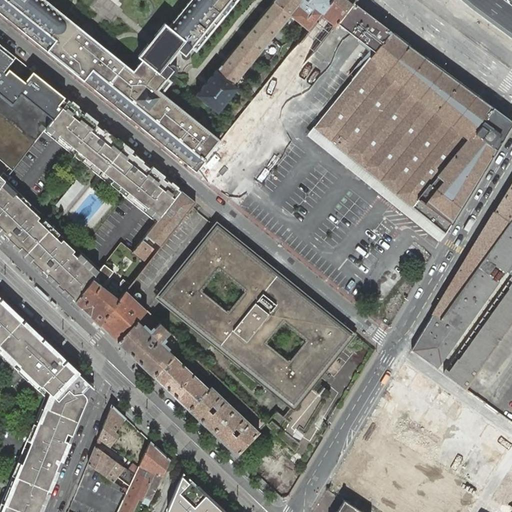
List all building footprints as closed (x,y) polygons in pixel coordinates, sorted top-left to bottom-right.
[(0,0),(0,12),(191,166),(197,171),(221,140),(160,92),(169,80),(166,77),(169,73),(171,74),(173,74),(175,73),(177,71),(177,69),(176,67),(175,65),(173,65),(170,65),(169,66),(164,62),(170,55),(176,47),(181,51),(181,53),(182,55),(183,56),(185,57),(187,57),(188,56),(189,54),(190,53),(189,49),(192,45),(196,47),(231,0),(189,0),(169,26),(165,23),(159,30),(158,30),(151,39),(144,48),(144,49),(138,56),(142,59),(133,70),(86,32),(46,0),(0,0)] [(302,0),(304,0),(321,14),(331,0),(273,0),(206,82),(196,95),(218,112),(238,87),(234,84),(302,0)] [(351,50),(329,33),(218,170),(221,183),(259,212),(354,91),(351,50)] [(0,75),(7,67),(15,56),(0,43),(0,75)] [(412,56),(391,84),(399,202),(439,232),(508,123),(412,56)] [(19,60),(14,68),(24,73),(28,65),(19,60)] [(23,80),(7,67),(0,75),(0,185),(5,179),(44,130),(68,99),(47,81),(31,70),(23,80)] [(68,99),(44,130),(156,222),(181,190),(151,166),(150,168),(147,166),(146,165),(145,165),(144,165),(143,165),(142,166),(140,164),(143,160),(135,153),(105,128),(101,133),(99,131),(100,130),(100,129),(100,128),(100,127),(99,127),(98,126),(96,124),(97,122),(94,120),(68,99)] [(333,178),(317,164),(272,225),(326,272),(336,259),(333,178)] [(5,179),(0,185),(0,229),(75,301),(100,269),(5,179)] [(76,180),(57,204),(64,209),(83,186),(76,180)] [(133,252),(147,263),(195,202),(181,190),(156,222),(133,251),(133,252)] [(100,324),(119,299),(113,294),(121,283),(114,277),(105,288),(102,285),(113,271),(104,264),(100,269),(75,301),(100,324)] [(131,299),(136,294),(130,288),(125,293),(131,299)] [(0,354),(45,397),(0,505),(0,511),(40,511),(41,510),(37,508),(41,497),(46,499),(58,470),(56,470),(58,467),(58,466),(58,465),(58,464),(57,463),(56,462),(57,459),(60,460),(65,447),(67,448),(86,401),(87,398),(87,397),(87,396),(87,395),(87,394),(86,394),(83,392),(90,384),(81,375),(75,369),(74,370),(65,362),(63,363),(61,362),(62,361),(62,360),(62,359),(62,358),(62,357),(62,356),(61,356),(59,354),(43,339),(42,340),(40,338),(41,337),(24,321),(23,322),(21,320),(22,319),(1,299),(0,300),(0,299),(0,354)] [(150,332),(137,320),(137,319),(117,341),(153,375),(173,354),(160,341),(169,332),(159,322),(150,332)] [(206,375),(210,370),(204,365),(194,355),(192,357),(194,360),(187,367),(173,354),(153,375),(189,409),(209,388),(195,374),(200,369),(206,375)] [(68,363),(66,360),(65,362),(74,370),(75,369),(68,363)] [(92,386),(90,384),(83,392),(86,394),(87,394),(87,395),(87,396),(87,397),(87,398),(92,386)] [(212,431),(235,407),(211,385),(209,388),(189,409),(212,431)] [(413,392),(405,396),(410,511),(458,511),(461,507),(438,491),(475,432),(413,392)] [(126,418),(112,405),(111,405),(98,438),(110,446),(117,435),(112,430),(124,420),(126,418)] [(212,431),(237,454),(259,430),(254,426),(256,424),(261,428),(266,423),(255,413),(248,420),(235,407),(212,431)] [(162,476),(170,459),(150,441),(149,444),(139,466),(152,472),(144,488),(147,489),(144,496),(151,500),(162,476)] [(95,445),(88,463),(98,470),(113,481),(117,476),(124,482),(130,485),(135,474),(128,469),(124,467),(95,445)] [(131,465),(128,469),(135,474),(137,470),(131,465)] [(117,511),(136,511),(144,496),(147,489),(144,488),(152,472),(139,466),(130,485),(127,490),(126,494),(121,503),(117,511)] [(183,471),(181,475),(188,481),(190,479),(183,471)] [(224,511),(200,488),(190,479),(188,481),(181,475),(167,508),(171,511),(224,511)] [(41,497),(37,508),(41,510),(46,499),(41,497)]
